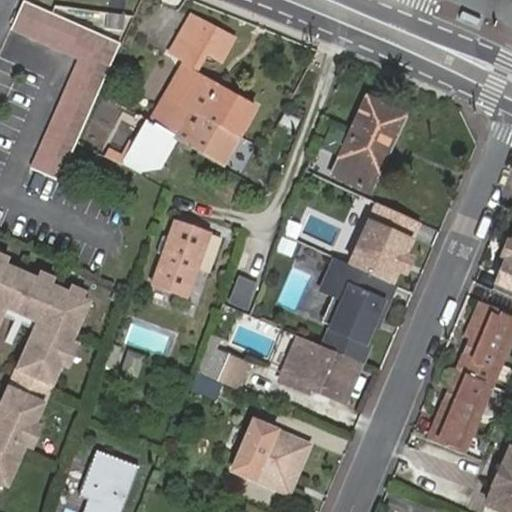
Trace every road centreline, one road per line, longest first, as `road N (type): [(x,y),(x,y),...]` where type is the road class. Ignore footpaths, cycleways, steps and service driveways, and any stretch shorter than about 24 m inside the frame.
road 1 (residential): [(349,511),(511,126)]
road 2 (secondary): [(386,49),(511,107)]
road 3 (secondary): [(263,0),(386,49)]
road 4 (secondary): [(511,66),(399,19)]
